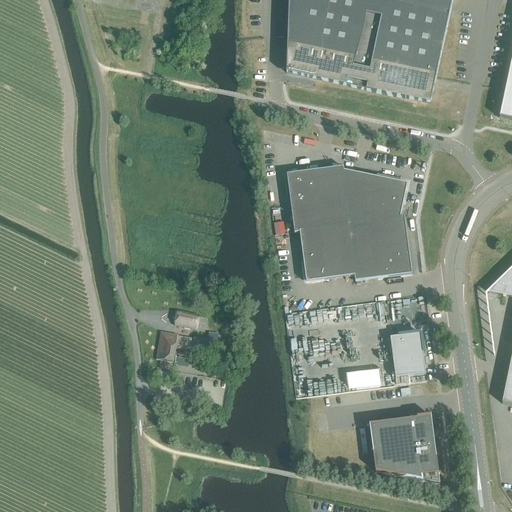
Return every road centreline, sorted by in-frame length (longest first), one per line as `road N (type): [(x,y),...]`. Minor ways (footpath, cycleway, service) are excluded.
road 1 (track): [(76,0),(104,105),(104,179),(140,385),(140,433)]
road 2 (unclassified): [(482,511),(454,261),(471,215),(511,182)]
